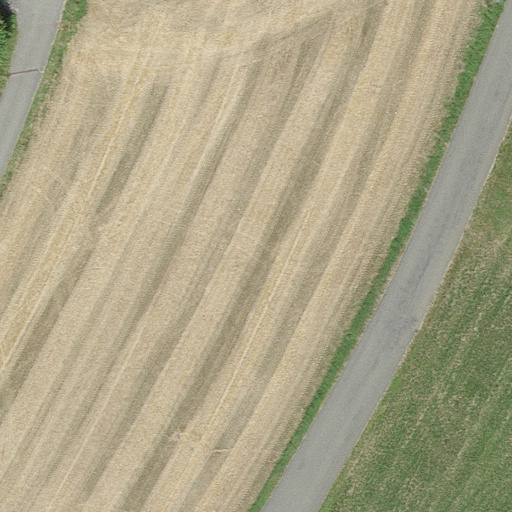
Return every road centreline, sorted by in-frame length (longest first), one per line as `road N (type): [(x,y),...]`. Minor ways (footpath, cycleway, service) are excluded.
road 1 (unclassified): [(279,511),(441,215),(511,36)]
road 2 (track): [(39,0),(0,118)]
